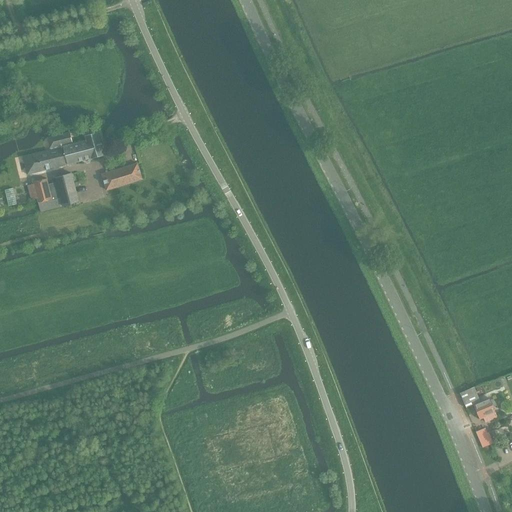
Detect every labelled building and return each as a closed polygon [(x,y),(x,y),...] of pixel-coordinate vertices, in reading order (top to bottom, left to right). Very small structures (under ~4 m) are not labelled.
[(70,133),(47,138),(50,149),(72,143),(70,133)] [(97,134),(85,137),(87,141),(70,145),(68,146),(63,147),(23,157),(27,175),(68,165),(72,164),(82,161),(83,162),(86,163),(90,162),(92,159),(103,155),(99,138),(97,134)] [(137,164),(101,175),(106,191),(142,180),(137,164)] [(47,179),(33,182),(38,203),(40,211),(63,206),(61,198),(64,198),(62,190),(59,191),(57,182),(48,184),(47,179)] [(8,205),(17,204),(16,188),(7,188),(8,205)] [(479,402),(477,397),(473,388),(460,394),(466,408),(473,405),(480,420),(484,418),(486,423),(497,418),(488,398),(479,402)] [(482,448),(488,446),(490,452),(495,450),(489,433),(487,433),(485,429),(476,432),(482,448)]
